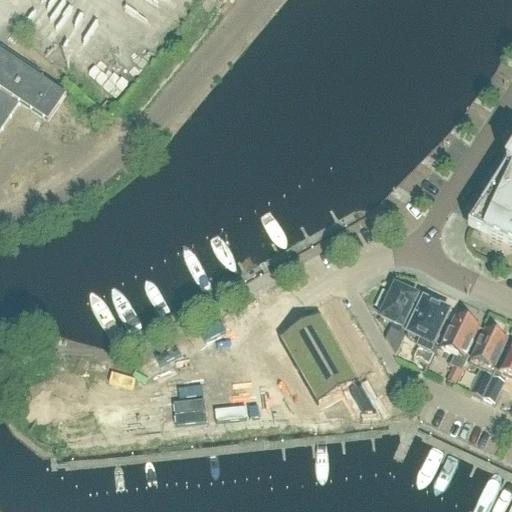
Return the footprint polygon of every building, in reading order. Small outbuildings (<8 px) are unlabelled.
[(0,135),(18,109),(47,129),(66,102),(36,82),(40,77),(0,50),(0,135)] [(511,163),(466,235),(469,236),(511,256),(511,163)] [(153,189),(144,176),(91,215),(90,223),(100,225),(153,189)] [(382,295),(375,310),(383,314),(379,323),(393,329),(385,344),(394,361),(395,361),(401,346),(402,336),(400,335),(416,301),(394,291),(390,299),(382,295)] [(405,341),(418,347),(415,354),(416,355),(412,364),(419,363),(427,370),(432,359),(429,358),(448,317),(422,304),(405,341)] [(358,386),(320,320),(279,344),(317,410),(358,386)] [(453,372),(460,375),(461,375),(468,361),(465,359),(478,331),(455,320),(440,353),(454,359),(449,370),(453,372)] [(485,333),(470,363),(484,370),(481,376),(492,381),(495,374),(492,373),(506,343),(485,333)] [(113,425),(113,415),(225,414),(277,389),(253,337),(129,395),(62,395),(63,426),(113,425)] [(495,374),(492,381),(502,386),(505,380),(511,382),(511,347),(498,376),(495,374)] [(460,375),(453,372),(446,385),(453,389),(460,375)] [(470,397),(482,402),(492,381),(481,376),(470,397)] [(492,381),(482,402),(493,407),(502,386),(492,381)] [(360,391),(349,398),(361,418),(376,417),(360,391)]
